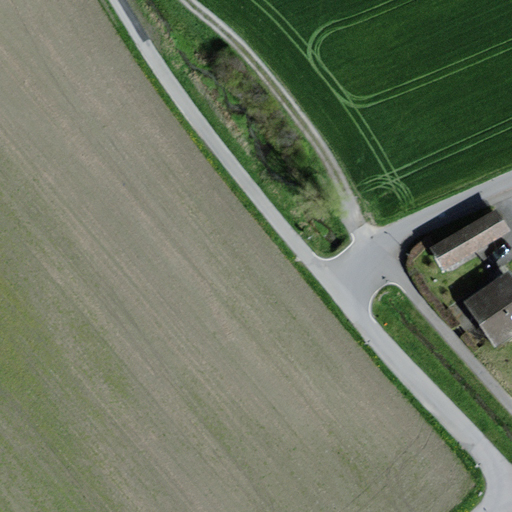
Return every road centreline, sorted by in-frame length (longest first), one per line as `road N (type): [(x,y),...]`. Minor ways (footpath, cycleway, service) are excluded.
road 1 (unclassified): [(334,284),(201,126),(118,0)]
road 2 (track): [(379,249),(352,229),(345,186),(302,120),(246,52),(184,0)]
road 3 (residential): [(334,284),(511,478)]
road 4 (unclassified): [(334,284),(432,215),(511,183)]
